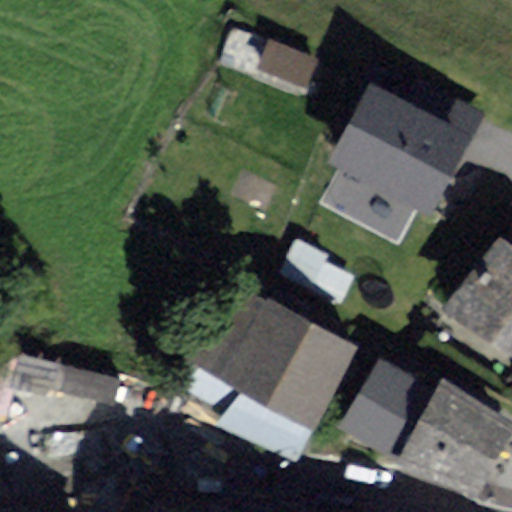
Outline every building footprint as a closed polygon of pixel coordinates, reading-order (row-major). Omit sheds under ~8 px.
[(233,20),(222,54),(309,82),(320,48),(233,20)] [(426,200),(459,137),(374,92),(341,155),(426,200)] [(511,240),(506,236),(455,318),(511,353),(511,240)] [(298,237),(275,282),(331,310),(353,266),(298,237)] [(233,281),(193,361),(329,433),(371,352),(233,281)] [(385,363),(345,438),(401,468),(442,393),(385,363)] [(479,511),(511,452),(511,418),(454,387),(406,475),(473,511),(479,511)]
